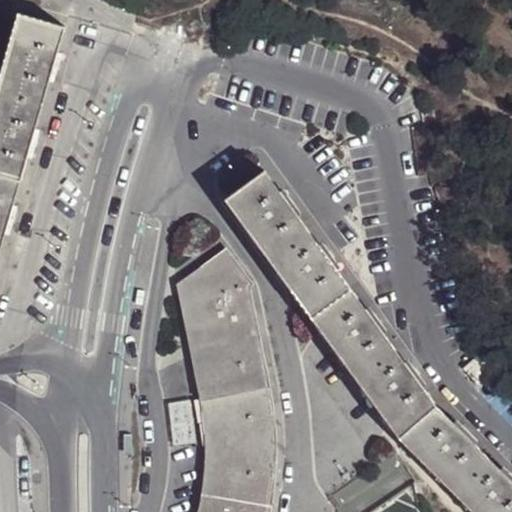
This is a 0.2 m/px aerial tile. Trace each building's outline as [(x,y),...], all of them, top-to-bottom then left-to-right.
[(19,16),(0,78),(0,251),(66,31),(19,16)] [(473,511),(511,511),(511,482),(437,408),(264,171),(224,200),(399,437),(473,511)] [(185,282),(207,397),(266,385),(264,376),(252,373),(249,353),(258,347),(254,327),(243,325),(239,304),(248,297),(246,288),(249,285),(224,252),(198,272),(185,282)] [(254,327),(248,297),(239,304),(243,325),(254,327)] [(264,376),(258,347),(249,353),(252,373),(264,376)] [(482,362),(469,372),(479,386),(493,376),(482,362)] [(266,385),(207,397),(212,436),(212,464),(211,488),(207,508),(206,511),(266,511),(270,493),(261,488),(261,466),(271,462),(271,431),(261,428),(259,406),(269,401),(266,385)] [(271,431),(269,401),(259,406),(261,428),(271,431)] [(270,493),(271,462),(261,466),(261,488),(270,493)]
